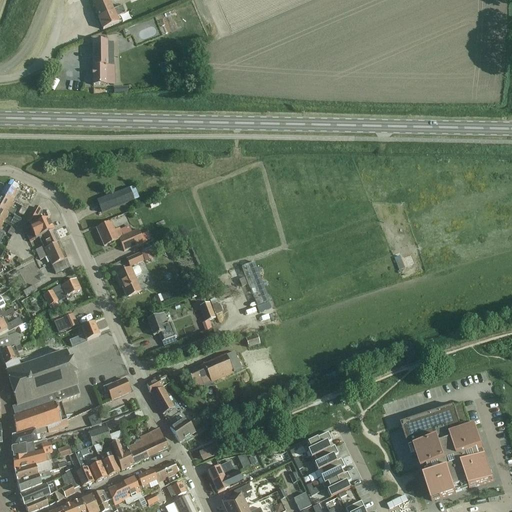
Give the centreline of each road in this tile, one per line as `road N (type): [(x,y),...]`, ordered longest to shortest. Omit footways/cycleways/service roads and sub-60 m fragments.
road 1 (primary): [(511,130),(0,118)]
road 2 (residential): [(179,454),(66,210),(42,187),(0,173)]
road 3 (residential): [(45,511),(179,454)]
